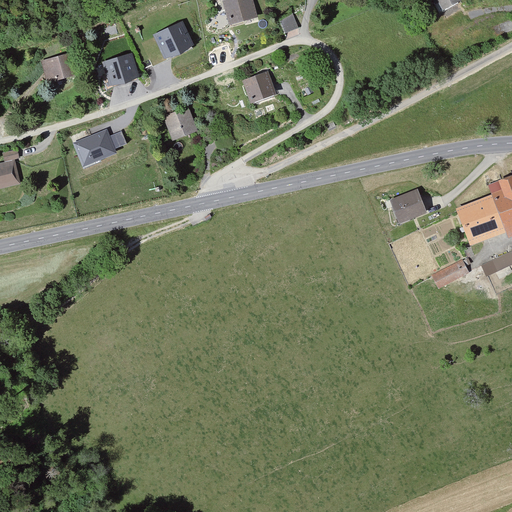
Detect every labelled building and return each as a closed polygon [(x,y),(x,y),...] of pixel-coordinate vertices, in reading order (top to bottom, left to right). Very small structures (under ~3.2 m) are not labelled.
[(254,0),(222,0),(230,25),(260,15),(254,0)] [(461,0),(434,0),(441,13),(462,2),(461,0)] [(184,21),(139,42),(151,67),(196,46),(184,21)] [(77,72),(70,51),(41,61),(48,82),(77,72)] [(133,53),(102,63),(110,87),(140,78),(133,53)] [(269,71),(242,80),(250,102),(277,93),(269,71)] [(190,104),(163,115),(173,142),(200,131),(190,104)] [(113,126),(75,142),(84,162),(122,146),(113,126)] [(5,161),(0,162),(0,188),(23,182),(17,160),(22,159),(19,148),(3,152),(5,161)] [(497,198),(465,209),(480,250),(511,238),(511,176),(492,184),(497,198)] [(427,189),(399,199),(408,226),(436,216),(427,189)] [(511,252),(490,262),(497,277),(511,270),(511,252)] [(468,259),(438,275),(446,291),(476,275),(468,259)]
